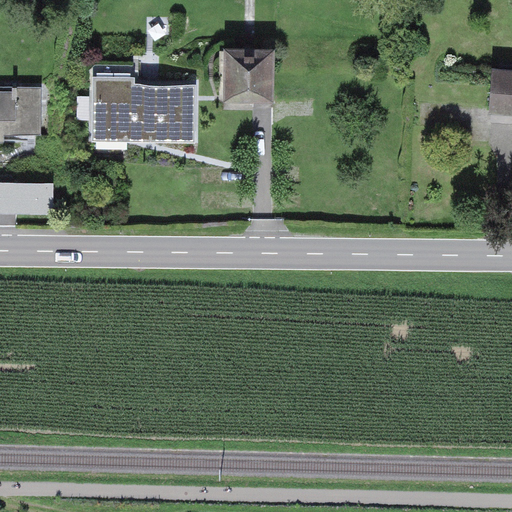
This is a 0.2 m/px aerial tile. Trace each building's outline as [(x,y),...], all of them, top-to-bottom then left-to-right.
[(277,42),(225,41),(224,99),(276,100),(277,42)] [(511,64),(494,64),(490,111),(511,112),(511,64)] [(194,80),(98,79),(97,136),(193,138),(194,80)] [(36,88),(0,87),(0,132),(36,133),(36,88)] [(53,177),(0,176),(0,210),(55,210),(53,177)]
